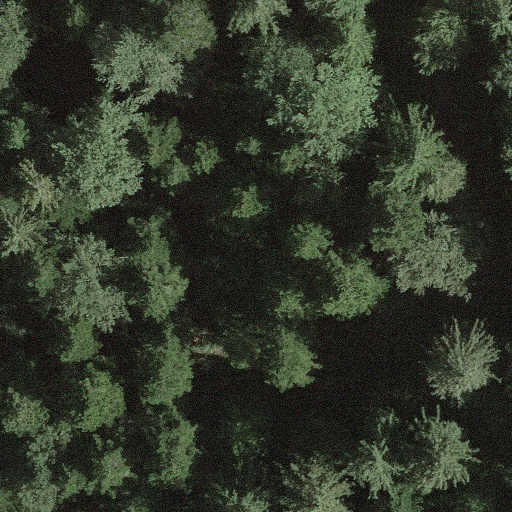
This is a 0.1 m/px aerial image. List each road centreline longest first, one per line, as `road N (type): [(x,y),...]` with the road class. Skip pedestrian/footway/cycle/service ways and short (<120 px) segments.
road 1 (track): [(37,0),(511,315)]
road 2 (track): [(433,0),(489,240),(468,285)]
